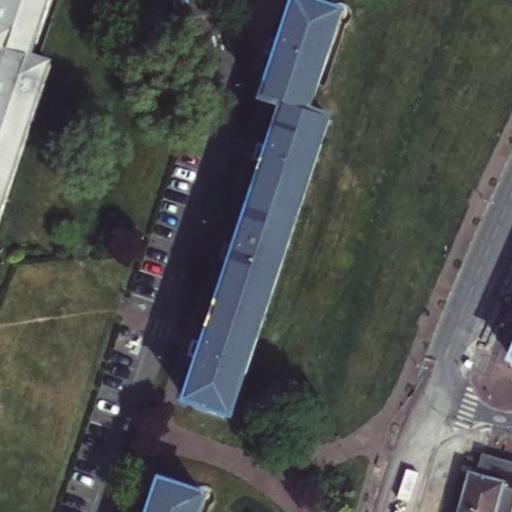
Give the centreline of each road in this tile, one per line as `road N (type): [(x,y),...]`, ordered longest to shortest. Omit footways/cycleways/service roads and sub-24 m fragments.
road 1 (residential): [(102,511),(230,122),(212,0)]
road 2 (residential): [(511,197),(428,402)]
